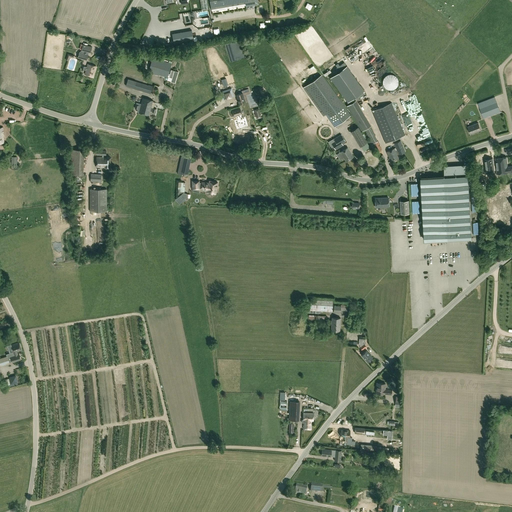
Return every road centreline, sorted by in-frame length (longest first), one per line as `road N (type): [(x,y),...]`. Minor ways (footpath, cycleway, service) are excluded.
road 1 (tertiary): [(511,136),(385,181),(358,181),(88,123)]
road 2 (tertiary): [(264,511),(344,404),(511,255)]
road 3 (track): [(306,451),(171,450),(12,511)]
road 4 (unclassified): [(26,511),(36,451),(33,378),(0,289)]
road 5 (unclassified): [(88,123),(117,31),(136,0)]
